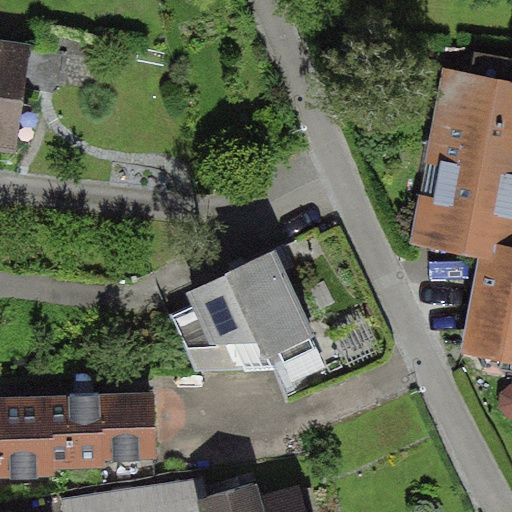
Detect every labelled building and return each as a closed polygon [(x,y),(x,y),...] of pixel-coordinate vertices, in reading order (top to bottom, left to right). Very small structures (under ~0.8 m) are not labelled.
[(0,146),(15,149),(28,51),(0,47),(0,146)] [(492,252),(507,255),(511,228),(511,89),(463,80),(432,240),(492,252)] [(511,353),(511,255),(507,255),(492,252),(475,347),(511,353)] [(313,336),(272,254),(233,274),(234,277),(196,295),(200,303),(234,371),(276,369),(269,355),(282,349),(289,362),(316,348),(310,337),(313,336)] [(234,371),(200,303),(173,316),(199,371),(234,371)] [(71,400),(0,401),(0,470),(13,470),(13,479),(39,478),(38,471),(52,470),(52,465),(102,463),(102,456),(116,456),(117,460),(142,459),(142,456),(155,455),(153,398),(101,399),(100,392),(71,393),(71,400)] [(67,504),(68,511),(202,511),(199,502),(206,500),(203,481),(67,504)] [(202,511),(304,511),(298,492),(261,503),(255,485),(206,500),(199,502),(202,511)]
